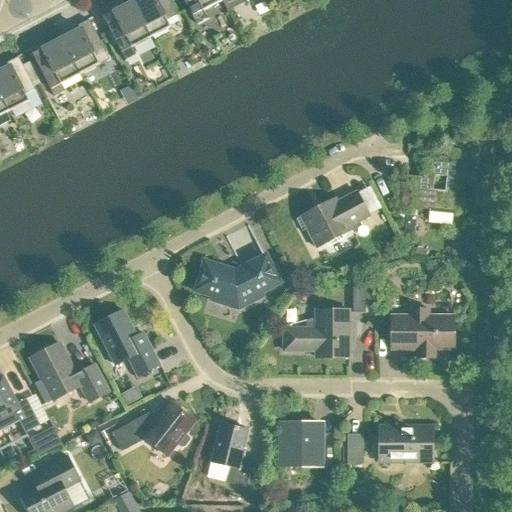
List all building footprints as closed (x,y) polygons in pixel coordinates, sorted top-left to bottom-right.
[(137,0),(132,3),(151,39),(170,28),(167,21),(176,16),(167,0),(137,0)] [(222,2),(220,0),(183,0),(197,26),(208,20),(203,11),(222,2)] [(151,39),(132,3),(113,12),(111,8),(101,14),(125,61),(136,55),(132,48),(151,39)] [(80,30),(61,40),(80,75),(99,65),(96,58),(105,53),(88,20),(77,26),(80,30)] [(38,67),(32,70),(40,85),(46,82),(54,98),(65,93),(61,85),(80,75),(61,40),(43,49),(40,45),(30,51),(38,67)] [(9,67),(0,71),(0,95),(9,113),(12,111),(16,119),(41,106),(34,91),(35,90),(33,88),(40,85),(32,70),(25,73),(17,57),(7,63),(9,67)] [(9,113),(0,95),(0,126),(10,121),(6,114),(9,113)] [(429,211),(428,221),(451,223),(453,212),(458,213),(463,165),(420,161),(419,174),(423,175),(423,178),(407,177),(407,180),(402,180),(399,208),(429,211)] [(295,221),(302,234),(306,231),(316,250),(352,232),(350,228),(369,218),(356,193),(337,203),(335,200),(295,221)] [(404,232),(413,234),(415,216),(406,215),(404,232)] [(256,295),(278,284),(265,259),(235,274),(205,265),(197,292),(217,298),(216,303),(238,311),(259,300),(256,295)] [(365,289),(365,285),(353,285),(353,314),(365,314),(365,309),(365,289)] [(365,289),(365,309),(375,309),(375,289),(365,289)] [(391,351),(416,352),(416,359),(435,359),(435,352),(454,352),(454,317),(429,317),(429,311),(409,311),(409,317),(391,317),(391,351)] [(127,360),(137,378),(159,366),(143,335),(137,338),(123,312),(94,327),(114,367),(127,360)] [(316,312),(316,319),(316,332),(306,332),(306,330),(284,330),(284,352),(306,352),(306,350),(316,350),(316,359),(348,359),(348,312),(316,312)] [(52,402),(80,387),(89,404),(108,394),(94,367),(76,376),(59,345),(30,360),(52,402)] [(0,431),(19,421),(25,434),(40,427),(26,400),(17,405),(2,377),(0,377),(0,431)] [(111,434),(122,453),(145,440),(167,458),(177,445),(182,449),(185,448),(190,442),(189,439),(185,435),(195,423),(170,403),(154,424),(144,416),(111,434)] [(242,459),(248,431),(238,429),(238,428),(234,427),(234,428),(220,424),(211,463),(230,468),(226,484),(246,489),(253,461),(242,459)] [(279,462),(301,468),(323,462),(323,435),(320,435),(320,424),(282,424),(282,435),(279,435),(279,462)] [(380,463),(431,463),(431,428),(380,428),(380,463)] [(52,429),(30,440),(39,457),(60,445),(52,429)] [(102,442),(96,431),(85,437),(91,448),(102,442)] [(347,466),(363,466),(363,436),(347,436),(347,466)] [(64,490),(80,482),(67,458),(30,477),(37,490),(21,498),(28,511),(66,511),(73,508),(64,490)] [(262,507),(262,494),(252,491),(253,507),(262,507)]
